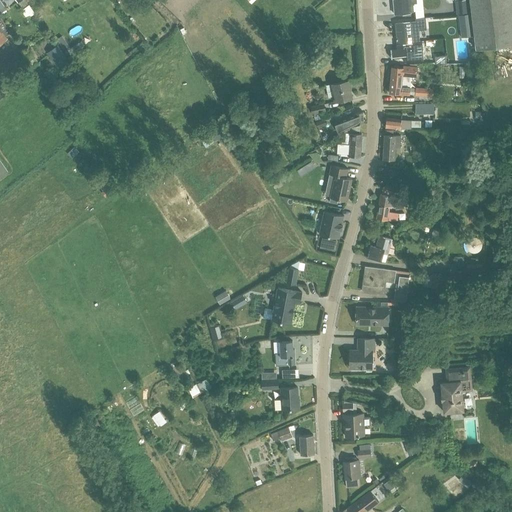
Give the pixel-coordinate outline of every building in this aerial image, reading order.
[(413,4),(417,3),(416,0),(392,0),(394,15),(411,13),(411,12),(414,11),(414,7),(413,4)] [(469,0),(461,0),(455,1),(457,15),(459,15),(471,13),(469,0)] [(471,0),(476,49),(511,45),(511,7),(511,0),(471,0)] [(29,4),(21,10),(26,16),(31,16),(35,13),(29,4)] [(471,13),(459,15),(460,28),(473,26),(471,13)] [(0,54),(0,55),(8,62),(20,50),(12,43),(6,37),(11,32),(0,15),(0,54)] [(411,22),(395,23),(397,43),(413,42),(420,41),(419,30),(426,29),(425,21),(411,22)] [(63,35),(57,40),(61,46),(67,42),(63,35)] [(392,49),(391,49),(391,54),(392,59),(392,58),(398,58),(404,57),(404,60),(404,62),(410,61),(414,61),(414,62),(424,61),(422,41),(420,41),(397,43),(397,49),(392,50),(392,49)] [(59,45),(49,52),(60,68),(70,61),(59,45)] [(33,54),(29,56),(34,64),(38,61),(33,54)] [(439,56),(435,56),(436,64),(447,63),(446,59),(446,55),(439,56)] [(403,68),(392,67),(389,93),(409,95),(410,87),(401,87),(403,75),(417,77),(418,66),(404,65),(403,68)] [(348,81),(332,84),(326,86),(329,97),(332,96),(334,102),(352,98),(348,81)] [(415,88),(415,96),(427,97),(432,97),(433,90),(428,89),(415,88)] [(415,103),(415,114),(434,115),(434,104),(415,103)] [(312,114),(326,111),(324,104),(310,107),(312,114)] [(337,123),(334,124),(337,132),(340,131),(345,129),(344,129),(358,124),(364,123),(363,112),(356,113),(356,116),(337,123)] [(386,118),(385,127),(399,129),(400,129),(410,129),(411,127),(421,127),(421,120),(412,120),(401,119),(386,118)] [(326,124),(324,119),(317,122),(319,127),(326,124)] [(209,132),(202,142),(209,147),(216,137),(209,132)] [(340,144),(340,153),(349,154),(349,157),(360,157),(362,134),(347,133),(346,142),(346,144),(340,144)] [(384,135),(383,160),(394,161),(395,153),(400,153),(400,148),(401,137),(396,136),(384,135)] [(72,154),(80,150),(78,145),(69,149),(72,154)] [(0,178),(11,171),(0,154),(0,178)] [(305,165),(308,170),(314,167),(311,162),(305,165)] [(332,165),(330,174),(335,176),(330,198),(330,201),(337,203),(338,199),(347,201),(352,179),(346,177),(348,169),(332,165)] [(383,190),(392,193),(395,187),(385,183),(383,190)] [(376,218),(387,220),(397,221),(398,213),(389,212),(389,207),(393,207),(395,196),(381,194),(376,218)] [(324,211),(319,234),(339,238),(341,229),(341,230),(343,224),(342,224),(344,215),(324,211)] [(420,220),(430,220),(430,211),(420,211),(420,220)] [(385,262),(387,255),(392,239),(379,236),(376,247),(371,246),(367,257),(381,261),(385,262)] [(323,237),(320,247),(334,250),(336,240),(323,237)] [(454,257),(454,265),(463,265),(463,257),(454,257)] [(290,267),(287,282),(296,284),(299,268),(290,267)] [(365,267),(363,284),(362,293),(383,295),(384,285),(385,280),(393,281),(395,270),(365,267)] [(441,273),(431,275),(433,287),(443,285),(441,273)] [(399,276),(397,290),(395,289),(394,302),(405,302),(407,289),(409,277),(399,276)] [(291,323),(295,301),(301,302),(303,291),(278,287),(274,309),(265,307),(264,316),(272,318),(272,319),(291,323)] [(230,298),(227,293),(217,298),(220,304),(230,298)] [(243,295),(231,302),(236,309),(247,302),(243,295)] [(387,325),(388,308),(356,307),(356,324),(387,325)] [(218,326),(211,329),(214,339),(222,337),(218,326)] [(351,352),(350,368),(366,368),(366,371),(371,371),(371,368),(371,351),(375,352),(375,339),(358,338),(358,349),(358,352),(351,352)] [(257,339),(256,350),(266,351),(267,339),(257,339)] [(281,353),(276,354),(276,365),(296,365),(295,364),(295,348),(293,348),(293,340),(280,340),(281,353)] [(462,391),(472,390),(470,367),(446,369),(447,382),(441,382),(442,394),(441,394),(442,400),(443,400),(444,412),(464,410),(462,391)] [(210,377),(199,382),(203,391),(214,386),(210,377)] [(262,389),(278,388),(278,380),(262,381),(262,389)] [(280,388),(281,400),(275,401),(276,410),(299,409),(299,400),(298,400),(297,387),(280,388)] [(130,400),(135,408),(141,404),(136,396),(130,400)] [(162,409),(154,414),(163,425),(170,420),(162,409)] [(346,414),(344,414),(344,421),(346,421),(346,427),(345,427),(346,436),(365,435),(364,425),(370,425),(370,416),(364,417),(364,413),(355,414),(355,411),(346,411),(346,414)] [(232,412),(226,415),(229,423),(235,420),(232,412)] [(480,416),(466,416),(467,441),(481,441),(480,416)] [(289,427),(271,434),(273,440),(280,438),(282,441),(292,436),(289,427)] [(314,454),(313,435),(300,435),(301,455),(314,454)] [(412,441),(406,444),(409,455),(416,453),(412,441)] [(347,486),(359,485),(358,468),(361,467),(360,459),(354,459),(354,456),(346,457),(347,460),(345,460),(347,486)] [(469,486),(474,482),(466,472),(461,476),(469,486)] [(459,476),(447,479),(452,495),(468,490),(465,481),(461,483),(459,476)] [(389,479),(384,483),(389,490),(394,486),(389,479)] [(372,490),(344,511),(367,511),(381,502),(372,490)]
